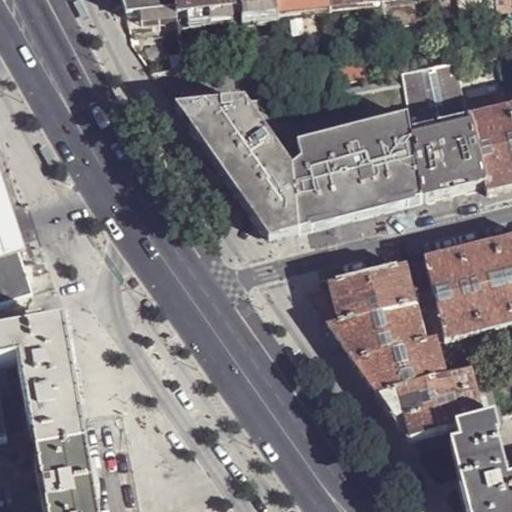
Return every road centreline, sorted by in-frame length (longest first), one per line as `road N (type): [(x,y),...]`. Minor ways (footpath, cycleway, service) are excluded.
road 1 (residential): [(511,212),(194,296)]
road 2 (secondary): [(49,74),(194,296)]
road 3 (secondary): [(194,296),(341,511)]
